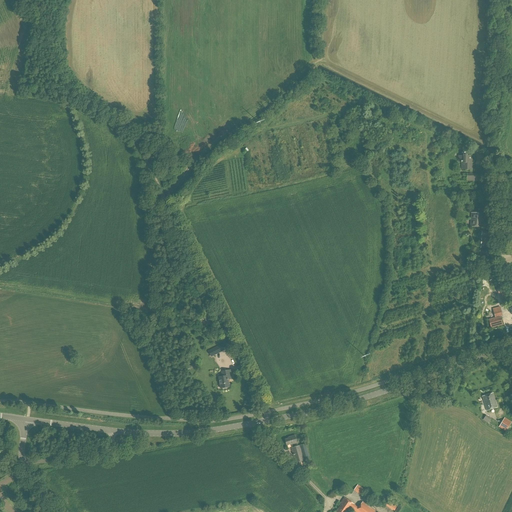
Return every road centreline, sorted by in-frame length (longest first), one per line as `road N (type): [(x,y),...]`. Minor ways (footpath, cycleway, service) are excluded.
road 1 (unclassified): [(267,420),(133,136),(74,90),(24,0)]
road 2 (secondary): [(511,346),(361,398),(267,420)]
road 3 (secondary): [(267,420),(190,433),(113,431)]
